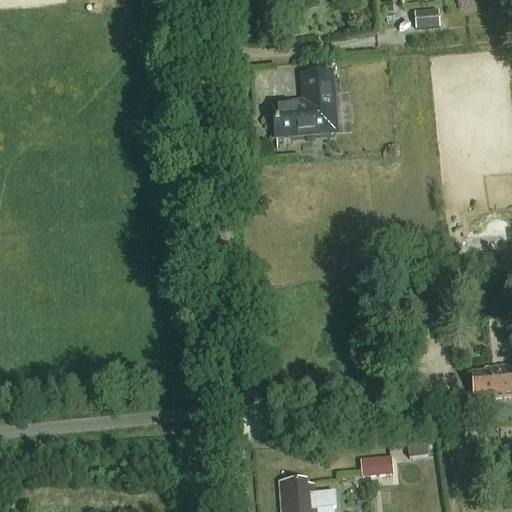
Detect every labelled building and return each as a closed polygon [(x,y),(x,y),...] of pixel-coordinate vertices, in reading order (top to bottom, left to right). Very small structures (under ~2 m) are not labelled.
[(441,31),(439,13),(416,15),(417,33),(441,31)] [(277,111),(279,143),(339,138),(334,79),(306,81),(309,108),(277,111)] [(511,269),(511,252),(476,256),(478,273),(511,269)] [(511,371),(488,374),(489,378),(475,379),(477,401),(494,399),(494,403),(511,401),(511,371)] [(365,477),(392,491),(406,463),(394,457),(388,470),(372,463),(365,477)] [(308,483),(280,485),(281,511),(316,511),(337,511),(336,495),(315,496),(314,487),(308,487),(308,483)]
